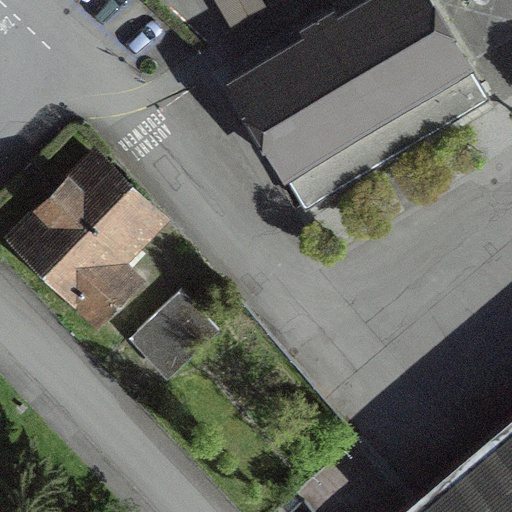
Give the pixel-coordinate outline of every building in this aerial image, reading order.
[(268,5),(265,0),(218,0),(233,25),(268,5)] [(228,81),(303,208),(485,99),(426,0),(365,0),(335,18),(332,12),(317,20),(300,30),(303,37),(228,81)] [(95,159),(17,238),(95,315),(127,284),(105,262),(151,215),(95,159)] [(135,332),(172,372),(216,330),(179,290),(135,332)] [(511,511),(511,415),(398,511),(511,511)]
